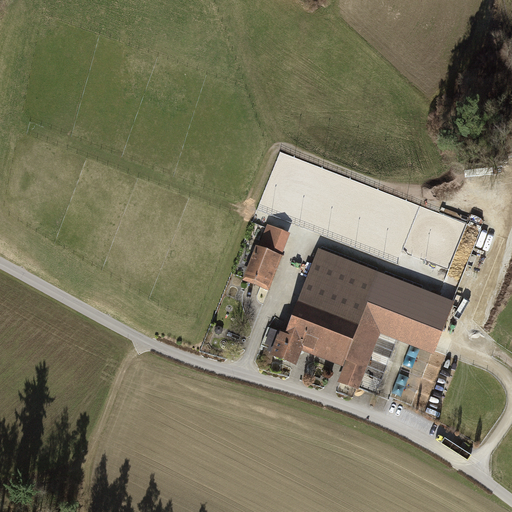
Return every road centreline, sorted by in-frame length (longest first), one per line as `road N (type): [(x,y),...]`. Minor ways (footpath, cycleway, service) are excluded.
road 1 (unclassified): [(511,501),(376,417),(144,341),(0,262)]
road 2 (track): [(144,341),(125,364),(96,449),(74,466),(0,480)]
road 3 (track): [(492,235),(451,346),(497,368),(511,385)]
road 4 (unknown): [(245,374),(308,247)]
